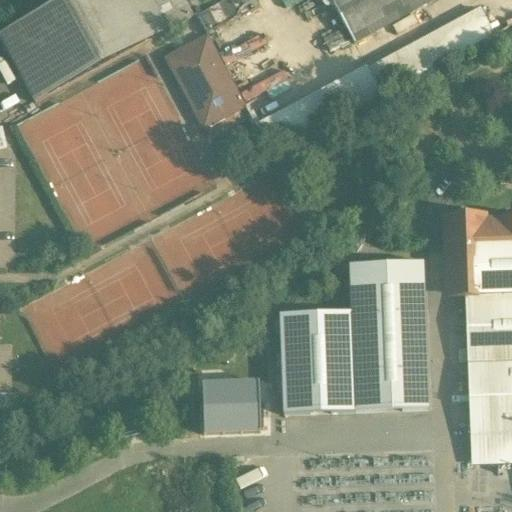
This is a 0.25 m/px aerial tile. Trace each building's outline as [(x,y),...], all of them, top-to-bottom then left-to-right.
[(64,0),(0,35),(0,44),(33,106),(190,20),(180,2),(174,5),(171,0),(64,0)] [(211,29),(259,4),(257,0),(228,0),(203,14),(211,29)] [(327,0),(353,46),(438,0),(327,0)] [(478,13),(367,73),(381,99),(398,90),(433,71),(492,39),(478,13)] [(244,109),(206,39),(165,61),(180,89),(186,86),(191,95),(189,96),(202,121),(228,108),(232,116),(244,109)] [(365,70),(255,129),(270,158),(354,113),(375,101),(376,102),(381,99),(367,73),(365,70)] [(433,71),(398,90),(406,104),(441,85),(433,71)] [(482,221),(445,222),(446,263),(447,263),(463,262),(462,249),(482,248),(482,228),(482,221)] [(511,225),(499,226),(499,228),(482,228),(482,248),(511,246),(511,225)] [(511,246),(482,248),(462,249),(463,262),(464,297),(464,300),(465,300),(465,297),(511,295),(511,246)] [(463,262),(447,263),(448,295),(447,295),(447,297),(464,297),(463,262)] [(422,267),(348,270),(350,316),(353,416),(427,413),(422,267)] [(511,295),(465,297),(465,300),(470,438),(494,437),(511,436),(511,295)] [(283,418),(353,416),(350,316),(279,319),(283,418)] [(258,435),(256,385),(202,387),(204,437),(258,435)] [(20,396),(0,396),(0,407),(20,407),(20,396)] [(511,436),(494,437),(495,467),(511,466),(511,436)]
